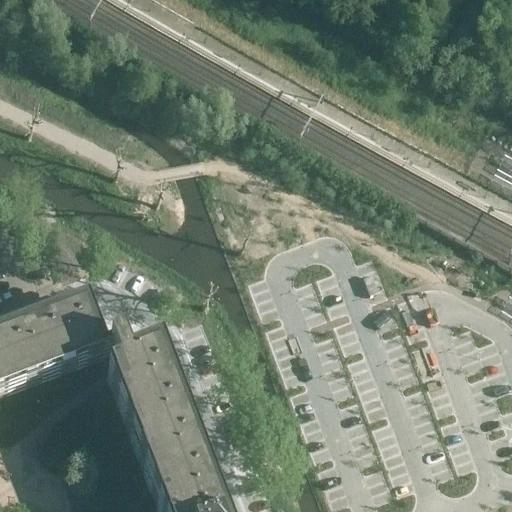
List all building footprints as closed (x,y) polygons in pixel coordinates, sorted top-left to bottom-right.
[(202,32),(164,9),(158,19),(196,41),(202,32)] [(312,93),(273,71),(268,81),(306,103),(312,93)] [(370,126),(332,104),(326,114),(365,136),(370,126)] [(82,308),(0,339),(0,400),(102,361),(82,308)] [(119,377),(109,381),(158,511),(218,511),(161,362),(131,373),(121,347),(109,351),(119,377)] [(104,353),(100,354),(102,361),(106,359),(111,357),(109,351),(104,353)]
